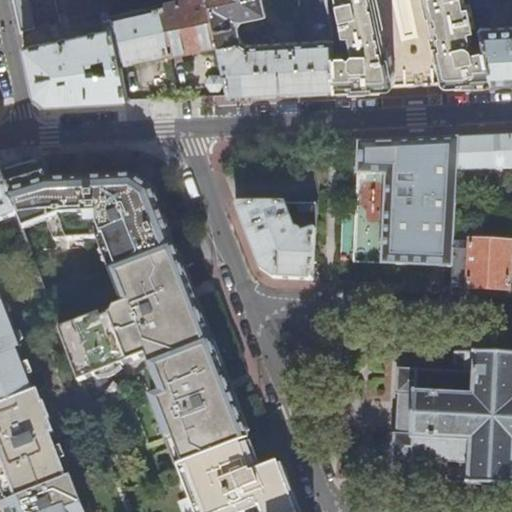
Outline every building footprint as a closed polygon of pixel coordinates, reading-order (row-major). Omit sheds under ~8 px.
[(35,93),(48,104),(87,102),(128,100),(121,64),(110,15),(106,0),(65,0),(69,19),(101,12),(105,28),(62,38),(59,21),(60,21),(55,0),(15,0),(21,26),(32,76),(35,93)] [(195,48),(220,43),(210,0),(176,0),(160,4),(171,54),(171,57),(190,53),(189,50),(195,48)] [(283,92),(337,89),(335,53),(335,39),(249,44),(243,40),(240,26),(244,19),(267,14),(264,0),(210,0),(220,43),(231,94),(283,92)] [(395,74),(396,73),(393,58),(390,43),(387,44),(382,22),(377,0),(338,0),(342,19),(342,20),(344,33),(350,32),(354,50),(350,54),(347,52),(335,53),(337,89),(389,86),(391,85),(394,82),(395,78),(395,74)] [(448,83),(494,81),(486,46),(475,49),(473,45),(471,42),(473,38),(471,28),(476,28),(471,4),(466,5),(464,0),(427,0),(431,14),(434,33),(431,34),(435,49),(438,65),(440,64),(443,75),(445,80),(448,83)] [(168,54),(171,54),(160,4),(110,15),(121,64),(142,60),(153,57),(156,60),(167,58),(168,54)] [(511,25),(482,27),(486,46),(494,81),(511,79),(511,25)] [(511,134),(461,137),(459,169),(511,166),(511,134)] [(456,248),(459,169),(461,137),(363,141),(362,172),(364,172),(364,181),(367,181),(366,196),(363,196),(363,206),(360,205),(357,261),(455,266),(456,248)] [(0,172),(16,215),(21,229),(23,234),(42,226),(50,243),(92,243),(105,274),(174,246),(153,193),(129,176),(50,175),(44,162),(36,159),(0,169),(0,172)] [(16,215),(0,172),(0,220),(10,217),(16,215)] [(274,277),(312,279),(315,228),(302,231),(301,229),(299,228),(296,228),(288,204),(237,204),(251,240),(262,269),(274,277)] [(16,215),(10,217),(15,232),(21,229),(16,215)] [(472,249),(456,248),(455,266),(454,287),(460,287),(511,290),(511,255),(511,251),(511,242),(472,241),(472,249)] [(177,467),(250,438),(174,246),(105,274),(119,308),(108,312),(106,317),(95,321),(93,318),(59,331),(79,383),(97,376),(98,379),(102,379),(106,378),(114,375),(120,370),(119,368),(139,359),(153,396),(145,400),(162,444),(167,442),(177,467)] [(0,490),(4,502),(65,479),(49,436),(53,434),(36,390),(34,391),(17,349),(21,348),(3,301),(0,302),(0,490)] [(417,370),(399,369),(398,391),(400,393),(397,433),(396,434),(395,458),(413,459),(413,462),(415,462),(416,460),(431,461),(431,463),(434,463),(434,461),(450,462),(449,483),(466,484),(467,485),(511,487),(511,353),(456,351),(455,372),(439,371),(439,369),(436,369),(436,371),(420,370),(420,368),(417,368),(417,370)] [(228,466),(223,451),(179,468),(194,511),(245,511),(260,507),(261,511),(272,511),(294,504),(282,472),(278,462),(252,472),(247,458),(228,466)] [(82,511),(69,477),(65,479),(4,502),(0,503),(0,511),(82,511)]
